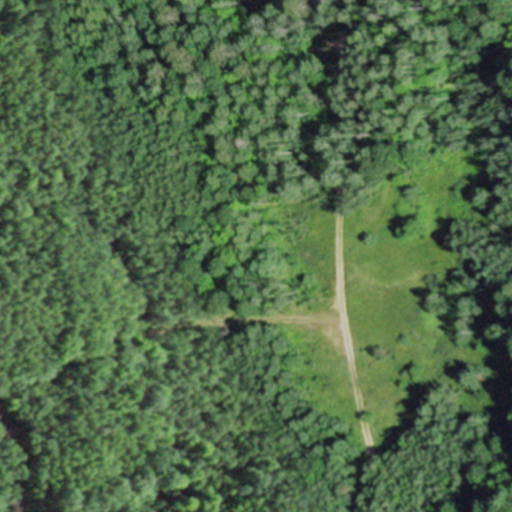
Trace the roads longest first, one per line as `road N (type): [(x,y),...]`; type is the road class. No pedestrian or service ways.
road 1 (track): [(363,511),(364,442),(335,267),(343,47)]
road 2 (track): [(343,328),(292,315),(179,322),(119,336),(0,391)]
